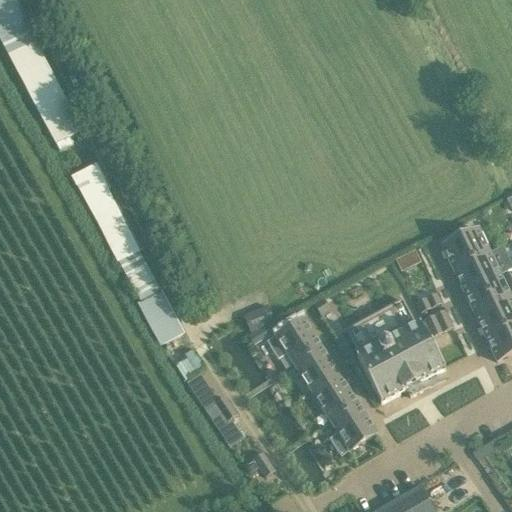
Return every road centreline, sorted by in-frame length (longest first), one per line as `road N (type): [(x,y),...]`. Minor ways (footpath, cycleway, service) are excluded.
road 1 (track): [(308,510),(169,295),(26,0)]
road 2 (residential): [(309,511),(446,432)]
